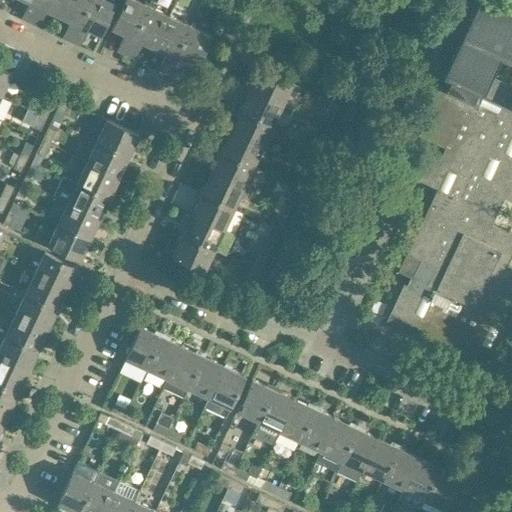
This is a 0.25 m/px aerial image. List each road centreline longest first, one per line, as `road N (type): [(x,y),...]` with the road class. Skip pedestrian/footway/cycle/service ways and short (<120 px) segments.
road 1 (residential): [(119,268),(184,122),(0,35)]
road 2 (residential): [(446,400),(300,327),(250,331),(119,268)]
road 3 (residential): [(9,511),(119,268)]
